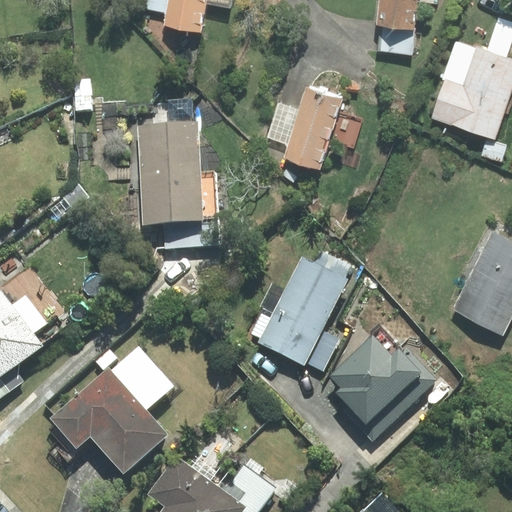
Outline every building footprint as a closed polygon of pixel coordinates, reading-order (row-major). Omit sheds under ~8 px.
[(149,0),(148,9),(167,13),(165,26),(200,32),(206,3),(231,7),(232,0),(149,0)] [(417,2),(438,4),(438,0),(380,0),(378,24),(381,24),(414,28),(417,2)] [(496,141),(511,94),(511,57),(505,56),(511,36),(511,22),(500,18),(489,50),(455,38),(428,118),(496,141)] [(412,52),(414,28),(381,24),(379,49),(412,52)] [(286,157),(320,168),(329,140),(354,148),(363,119),(338,111),(341,99),(307,88),(300,109),(278,102),(267,137),(290,145),(286,157)] [(196,122),(137,126),(144,223),(163,222),(218,218),(215,171),(199,172),(196,122)] [(163,222),(165,248),(220,244),(218,218),(163,222)] [(511,322),(511,241),(493,232),(454,315),(505,339),(511,322)] [(257,343),(305,366),(307,363),(323,330),(349,278),(347,277),(352,267),(321,252),(315,263),(303,257),(286,291),(273,285),(262,307),(274,313),(271,319),(261,314),(251,334),(260,338),(257,343)] [(0,377),(14,367),(43,345),(34,333),(63,311),(30,268),(0,291),(0,290),(0,377)] [(323,330),(307,363),(323,371),(339,339),(323,330)] [(373,336),(331,376),(342,388),(338,392),(350,404),(344,410),(372,440),(437,379),(406,347),(402,351),(399,348),(391,355),(373,336)] [(170,385),(138,348),(112,370),(110,368),(52,418),(76,445),(90,433),(124,472),(166,435),(143,409),(170,385)] [(109,349),(96,360),(104,369),(117,357),(109,349)] [(14,367),(0,377),(0,398),(24,381),(14,367)] [(240,511),(244,507),(224,492),(177,458),(151,494),(167,505),(162,511),(240,511)] [(224,492),(244,507),(240,511),(256,511),(275,487),(244,465),(224,492)] [(363,510),(364,511),(400,511),(382,492),(363,510)]
